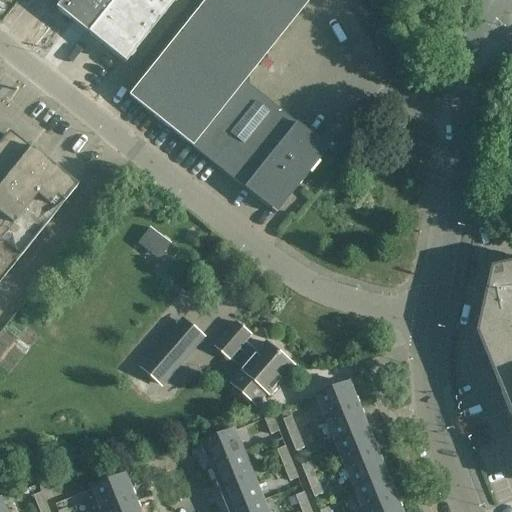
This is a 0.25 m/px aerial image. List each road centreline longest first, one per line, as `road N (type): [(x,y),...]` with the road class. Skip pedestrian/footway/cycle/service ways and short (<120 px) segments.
road 1 (residential): [(428,310),(341,289),(280,259),(0,37)]
road 2 (residential): [(428,310),(461,105),(511,4)]
road 3 (residential): [(469,511),(425,378),(428,310)]
